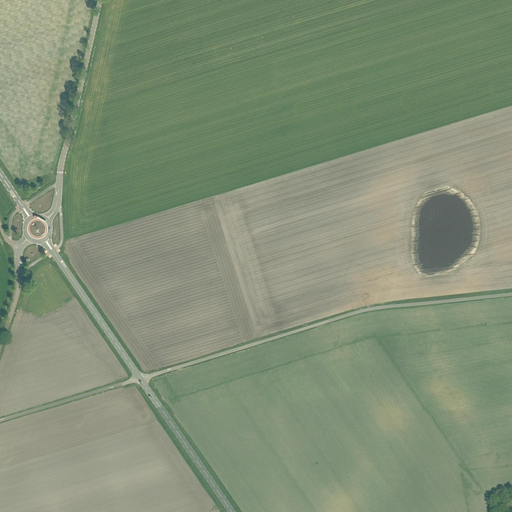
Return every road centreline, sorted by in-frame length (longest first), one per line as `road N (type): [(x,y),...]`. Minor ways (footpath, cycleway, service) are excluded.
road 1 (unclassified): [(139,378),(369,309),(511,293)]
road 2 (tertiary): [(46,220),(100,0)]
road 3 (primary): [(139,378),(44,240)]
road 4 (primary): [(231,511),(139,378)]
road 5 (unclassified): [(0,421),(139,378)]
